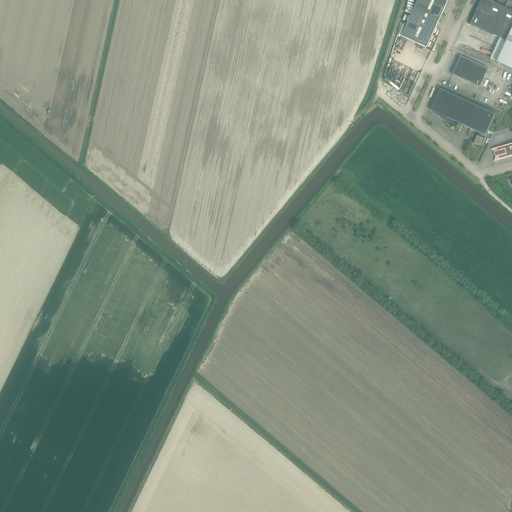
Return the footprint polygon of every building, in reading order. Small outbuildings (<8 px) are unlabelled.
[(447,2),(443,0),(442,0),(418,0),(401,37),(426,48),(447,2)] [(480,0),(470,24),(492,35),(501,39),(506,41),(511,28),(511,10),(507,8),(510,0),(508,0),(505,8),(488,0),(480,0)] [(511,28),(506,41),(501,39),(492,58),(491,58),(490,59),(496,62),(496,63),(511,70),(511,28)] [(480,88),(488,69),(460,57),(452,75),(480,88)] [(481,147),(484,143),(485,139),(484,139),(495,114),(440,89),(430,111),(450,126),(452,121),(479,133),(478,136),(477,135),(473,144),(481,147)] [(511,143),(491,149),(495,152),(496,157),(494,161),(511,156),(511,143)]
